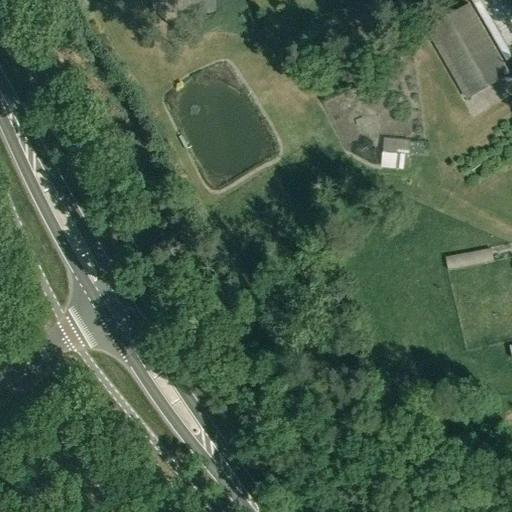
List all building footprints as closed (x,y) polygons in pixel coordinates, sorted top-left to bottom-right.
[(216,0),(151,0),(151,15),(216,19),(216,0)] [(511,0),(483,0),(481,2),(511,56),(511,0)] [(468,3),(425,30),(468,100),(511,74),(468,3)] [(410,140),(385,138),(384,153),(406,155),(409,155),(410,140)] [(451,157),(457,171),(492,154),(485,140),(451,157)] [(406,155),(384,153),(383,167),(406,170),(406,155)] [(491,251),(446,259),(448,273),(494,265),(491,251)]
